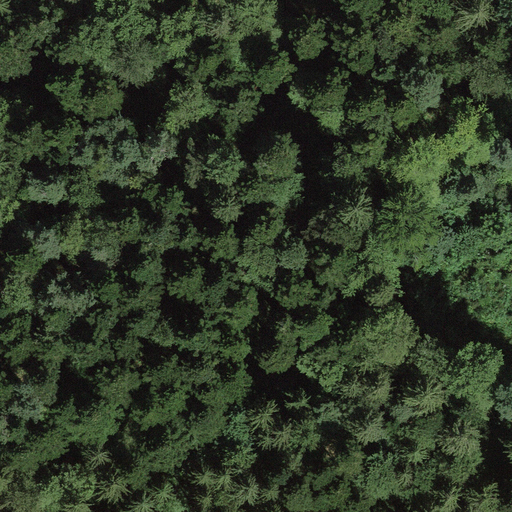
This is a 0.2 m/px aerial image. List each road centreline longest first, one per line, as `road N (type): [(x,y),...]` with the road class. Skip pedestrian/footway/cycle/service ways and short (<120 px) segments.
road 1 (track): [(377,511),(511,465)]
road 2 (track): [(36,511),(79,493),(119,496),(161,511)]
